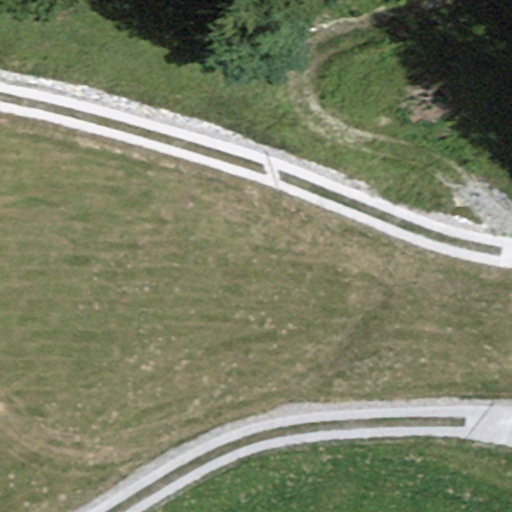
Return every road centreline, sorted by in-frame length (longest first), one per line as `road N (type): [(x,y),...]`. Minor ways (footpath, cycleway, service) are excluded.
road 1 (track): [(94,511),(320,411),(511,417)]
road 2 (track): [(311,158),(0,68)]
road 3 (track): [(511,239),(311,158)]
